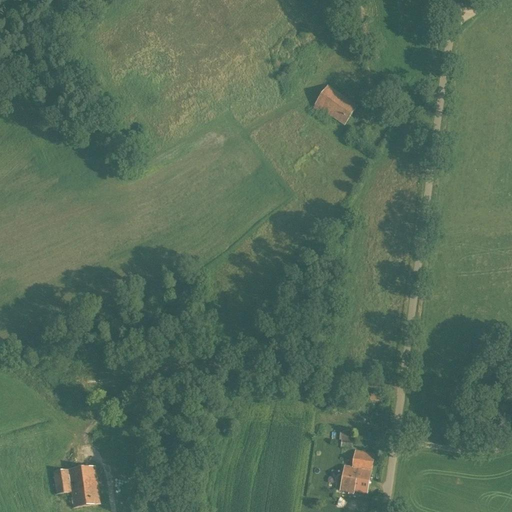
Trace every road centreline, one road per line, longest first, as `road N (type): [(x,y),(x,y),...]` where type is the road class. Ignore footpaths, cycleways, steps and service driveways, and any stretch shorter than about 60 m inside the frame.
road 1 (unclassified): [(382,511),(459,0)]
road 2 (track): [(399,388),(165,369),(90,426)]
